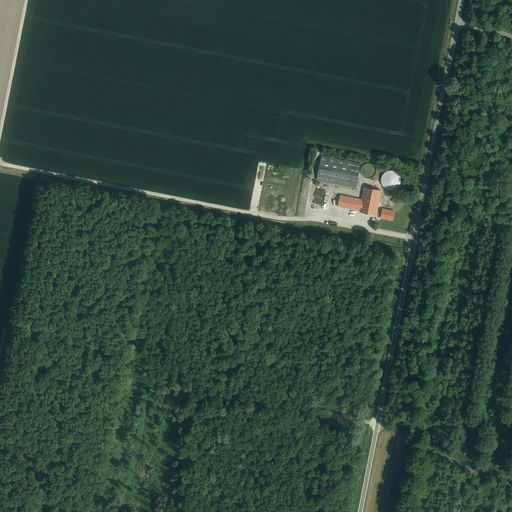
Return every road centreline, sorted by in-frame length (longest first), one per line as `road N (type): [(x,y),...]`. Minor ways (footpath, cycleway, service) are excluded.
road 1 (unclassified): [(359,511),(460,0)]
road 2 (track): [(511,418),(421,429),(376,424)]
road 3 (track): [(511,479),(410,446),(406,429)]
